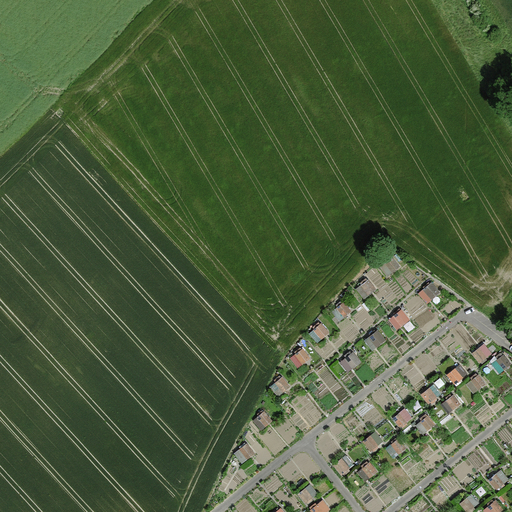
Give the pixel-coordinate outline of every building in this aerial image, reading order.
[(393,257),(386,263),(393,272),(400,266),(393,257)] [(368,279),(362,285),(369,294),(376,288),(368,279)] [(432,284),(425,290),(432,298),(439,292),(432,284)] [(344,302),(337,307),(344,316),(351,311),(344,302)] [(402,309),(394,316),(402,324),(409,318),(402,309)] [(321,323),(314,329),(321,338),(328,332),(321,323)] [(377,331),(370,337),(377,346),(385,339),(377,331)] [(480,348),(473,353),(480,362),(487,357),(480,348)] [(302,349),(295,354),(303,363),(309,358),(302,349)] [(353,353),(345,359),(353,367),(360,361),(353,353)] [(504,355),(497,360),(505,369),(511,363),(504,355)] [(455,369),(448,374),(455,383),(462,378),(455,369)] [(479,374),(472,380),(480,389),(486,383),(479,374)] [(282,377),(275,382),(283,391),(289,386),(282,377)] [(429,388),(422,394),(430,403),(436,397),(429,388)] [(453,395),(446,400),(454,409),(460,404),(453,395)] [(264,411),(258,417),(265,426),(272,420),(264,411)] [(400,412),(393,418),(401,427),(407,421),(400,412)] [(428,416),(421,421),(428,430),(435,425),(428,416)] [(370,436),(364,441),(371,450),(378,445),(370,436)] [(399,439),(392,444),(399,453),(406,448),(399,439)] [(247,443),(241,449),(248,458),(255,452),(247,443)] [(342,459),(334,465),(341,474),(349,468),(342,459)] [(369,463),(363,468),(370,477),(377,472),(369,463)] [(497,474),(489,480),(497,489),(504,483),(497,474)] [(305,488),(299,494),(306,503),(313,497),(305,488)] [(333,492),(327,497),(334,506),(340,501),(333,492)] [(467,498),(460,503),(467,511),(468,511),(474,507),(467,498)] [(496,501),(489,507),(492,511),(499,511),(503,509),(496,501)]
